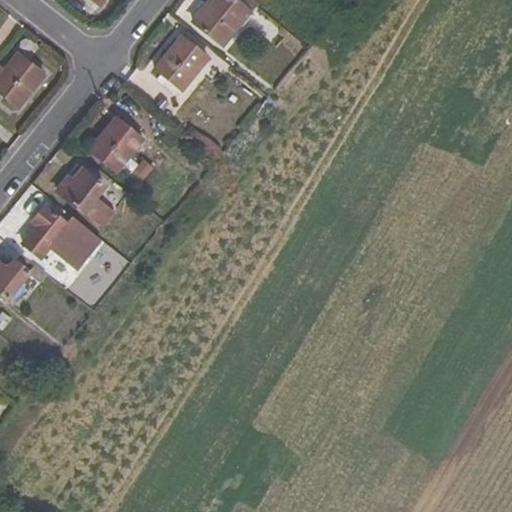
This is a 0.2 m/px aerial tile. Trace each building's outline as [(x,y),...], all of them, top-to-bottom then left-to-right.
[(211,0),(193,23),(222,46),(251,12),(236,0),(211,0)] [(236,0),(251,12),(257,4),(252,0),(236,0)] [(156,70),(182,91),(208,60),(181,38),(156,70)] [(0,93),(18,107),(45,74),(19,55),(6,70),(0,65),(0,93)] [(91,151),(118,172),(143,140),(116,119),(91,151)] [(114,211),(96,198),(105,187),(78,166),(58,191),(101,227),(114,211)] [(54,252),(76,269),(101,239),(74,217),(67,225),(45,207),(32,222),(36,225),(23,242),(40,257),(45,251),(51,256),(54,252)] [(0,292),(9,299),(31,274),(16,261),(11,266),(4,260),(0,265),(0,292)] [(49,276),(36,266),(31,274),(43,284),(49,276)]
